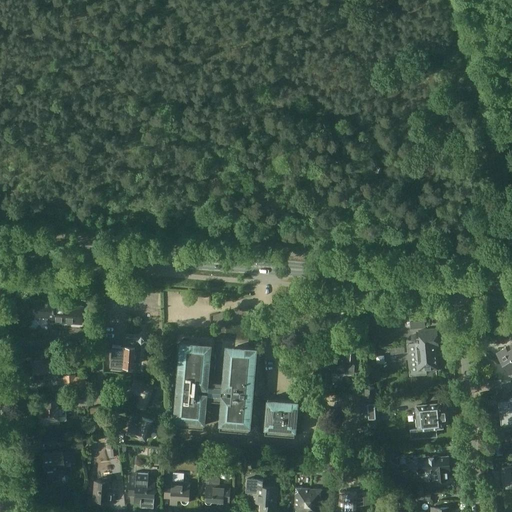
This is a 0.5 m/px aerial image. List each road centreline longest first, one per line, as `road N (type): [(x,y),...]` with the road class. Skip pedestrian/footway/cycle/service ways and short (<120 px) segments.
road 1 (primary): [(0,247),(460,282)]
road 2 (residential): [(479,511),(460,282)]
road 3 (residential): [(14,511),(0,365)]
